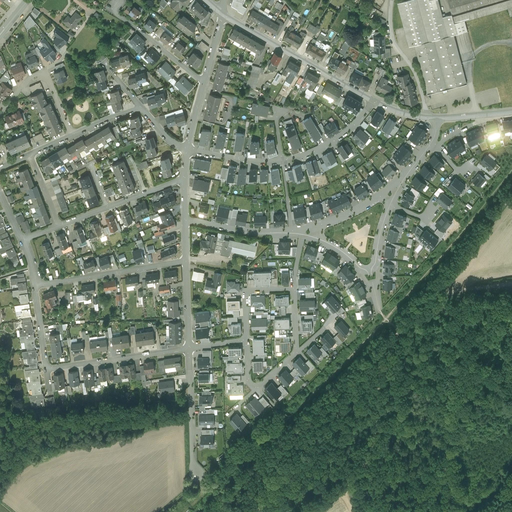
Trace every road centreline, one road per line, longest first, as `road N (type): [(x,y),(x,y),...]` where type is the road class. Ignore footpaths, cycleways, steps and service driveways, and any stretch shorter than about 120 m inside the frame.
road 1 (track): [(511,194),(381,350),(377,420),(361,474),(315,511)]
road 2 (track): [(511,168),(290,419)]
road 3 (residential): [(377,103),(222,13)]
road 4 (residential): [(247,338),(246,291),(292,289),(296,351)]
road 5 (residential): [(185,260),(35,286)]
road 6 (residential): [(189,349),(47,371)]
road 7 (residential): [(59,227),(184,178)]
road 8 (residential): [(185,220),(250,234),(315,226)]
road 9 (residential): [(391,0),(391,41),(417,80),(428,119)]
road 10 (residential): [(189,349),(194,476)]
road 11 (residential): [(73,136),(42,76),(23,85),(0,115)]
road 12 (residential): [(203,82),(107,9)]
